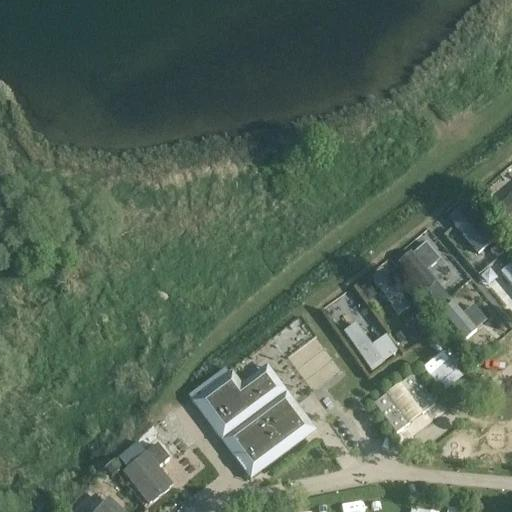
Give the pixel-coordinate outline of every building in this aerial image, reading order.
[(487,188),(478,196),(484,203),(493,196),(487,188)] [(511,199),(502,209),(511,220),(511,199)] [(473,244),(480,254),(497,244),(475,207),(463,213),(479,240),(473,244)] [(410,253),(397,265),(423,295),(436,284),(426,272),(439,262),(425,245),(412,256),(410,253)] [(498,245),(490,252),(497,259),(505,252),(498,245)] [(511,257),(508,253),(484,272),(496,288),(511,276),(511,257)] [(395,316),(411,309),(395,269),(378,276),(395,316)] [(511,314),(511,313),(511,290),(501,298),(511,314)] [(459,301),(445,314),(458,327),(472,314),(459,301)] [(467,337),(472,344),(489,332),(483,324),(467,337)] [(355,326),(342,335),(370,374),(383,365),(382,364),(396,354),(385,338),(371,348),(355,326)] [(403,331),(394,338),(400,345),(408,339),(403,331)] [(480,346),(471,353),(476,360),(485,353),(480,346)] [(445,352),(434,361),(445,376),(457,367),(445,352)] [(315,433),(304,417),(272,374),(246,394),(232,375),(193,404),(222,444),(228,440),(236,451),(231,455),(242,469),(254,460),(263,472),(315,433)] [(397,434),(434,406),(413,378),(376,406),(397,434)] [(173,413),(154,428),(176,457),(195,442),(173,413)] [(123,474),(136,490),(149,505),(171,487),(158,470),(169,461),(157,447),(123,474)] [(104,469),(112,478),(121,470),(114,461),(104,469)] [(119,511),(108,501),(98,511),(119,511)]
